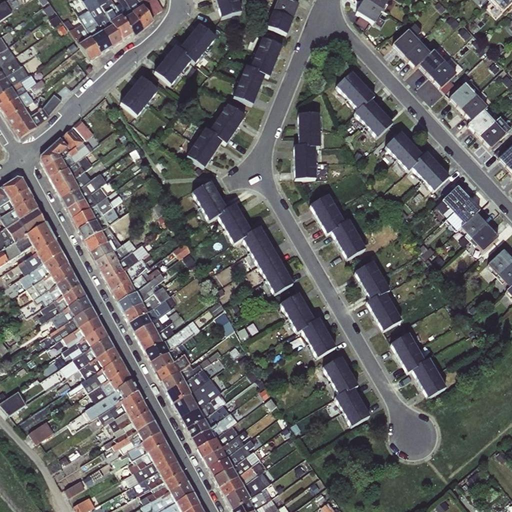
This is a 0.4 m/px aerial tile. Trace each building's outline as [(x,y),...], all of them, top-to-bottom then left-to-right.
[(111,27),(122,43),(132,37),(109,0),(95,0),(111,27)] [(109,0),(132,37),(133,39),(142,31),(123,0),(117,0),(118,1),(115,2),(114,0),(109,0)] [(123,0),(142,31),(152,22),(150,19),(138,0),(123,0)] [(138,0),(150,19),(162,11),(156,0),(138,0)] [(235,0),(231,0),(215,5),(219,21),(240,15),(235,0)] [(275,0),(270,14),(290,22),(296,6),(292,5),(277,0),(275,0)] [(362,0),(362,1),(381,12),(388,0),(362,0)] [(511,0),(490,0),(489,2),(500,14),(511,2),(511,0)] [(381,12),(362,1),(354,15),(373,26),(381,12)] [(81,25),(99,57),(111,50),(100,33),(88,13),(82,2),(75,7),(78,11),(74,14),(81,25)] [(290,22),(270,14),(264,29),(284,37),(290,22)] [(99,57),(81,25),(73,29),(67,20),(62,24),(89,63),(99,57)] [(100,33),(111,50),(122,43),(111,27),(100,33)] [(187,40),(204,54),(214,41),(197,27),(187,40)] [(403,59),(419,43),(408,31),(391,46),(403,59)] [(204,54),(187,40),(177,52),(190,64),(194,67),(204,54)] [(254,56),(275,65),(281,49),(261,41),(254,56)] [(417,67),(429,55),(419,43),(403,59),(413,71),(417,67)] [(163,63),(181,76),(190,64),(177,52),(173,49),(163,63)] [(8,50),(0,54),(0,67),(14,59),(8,50)] [(427,79),(443,64),(432,52),(429,55),(417,67),(427,79)] [(275,65),(254,56),(248,70),(264,78),(269,80),(275,65)] [(0,81),(20,68),(14,59),(0,67),(0,81)] [(181,76),(163,63),(153,75),(171,89),(181,76)] [(443,64),(427,79),(438,91),(454,77),(443,64)] [(20,68),(0,81),(0,95),(19,83),(16,77),(23,73),(20,68)] [(237,84),(258,92),(264,78),(248,70),(244,69),(237,84)] [(0,109),(26,92),(29,90),(33,94),(45,86),(44,84),(41,81),(33,85),(32,83),(35,79),(32,75),(19,83),(0,95),(0,109)] [(345,102),(361,87),(350,75),(334,90),(345,102)] [(146,107),(156,93),(139,80),(129,93),(146,107)] [(258,92),(237,84),(231,99),(252,107),(258,92)] [(459,114),(475,98),(464,86),(448,102),(459,114)] [(361,87),(345,102),(356,113),(369,103),(373,99),(361,87)] [(26,92),(0,109),(0,110),(12,130),(29,118),(19,103),(29,97),(26,92)] [(136,119),(146,107),(129,93),(119,105),(136,119)] [(475,98),(459,114),(470,125),(483,114),(486,110),(475,98)] [(29,118),(12,130),(19,140),(48,119),(47,115),(58,106),(53,101),(29,118)] [(364,129),(379,114),(369,103),(356,113),(352,117),(364,129)] [(214,122),(233,134),(242,120),(223,108),(214,122)] [(379,114),(364,129),(374,141),(391,126),(379,114)] [(478,141),(493,125),(483,114),(470,125),(466,128),(478,141)] [(296,134),(318,133),(318,117),(296,117),(296,134)] [(233,134),(214,122),(206,135),(220,145),(224,148),(233,134)] [(493,125),(478,141),(488,152),(505,137),(493,125)] [(38,162),(42,170),(81,144),(83,142),(71,130),(40,157),(38,162)] [(193,147),(212,158),(220,145),(206,135),(202,132),(193,147)] [(318,133),(296,134),(297,149),(314,150),(319,150),(318,133)] [(395,163),(410,147),(400,136),(383,151),(395,163)] [(84,147),(81,144),(42,170),(48,179),(77,164),(92,153),(88,145),(84,147)] [(509,173),(511,169),(511,146),(497,161),(509,173)] [(212,158),(193,147),(184,160),(203,172),(212,158)] [(409,171),(421,159),(410,147),(395,163),(406,175),(409,171)] [(292,167),(314,165),(314,150),(297,149),(292,149),(292,167)] [(420,183),(436,168),(424,155),(421,159),(409,171),(420,183)] [(81,168),(77,164),(48,179),(54,191),(83,175),(92,167),(88,163),(81,168)] [(314,165),(292,167),(293,182),(315,181),(314,165)] [(436,168),(420,183),(431,195),(447,180),(436,168)] [(89,183),(83,175),(54,191),(59,201),(78,192),(89,183)] [(93,179),(89,183),(78,192),(59,201),(65,211),(83,202),(100,188),(97,183),(101,181),(99,176),(93,179)] [(0,207),(26,191),(20,181),(15,180),(0,189),(0,207)] [(199,211),(217,199),(209,185),(190,196),(199,211)] [(105,198),(100,188),(83,202),(65,211),(70,221),(89,212),(105,198)] [(451,216),(467,201),(456,189),(440,204),(451,216)] [(0,220),(31,200),(26,191),(0,207),(0,220)] [(109,204),(105,198),(89,212),(70,221),(76,232),(94,222),(114,208),(121,203),(118,197),(109,204)] [(318,224),(336,212),(328,198),(309,209),(318,224)] [(216,218),(225,212),(217,199),(199,211),(206,225),(216,218)] [(0,220),(0,225),(4,230),(37,211),(31,200),(0,220)] [(467,201),(451,216),(461,227),(475,217),(478,213),(467,201)] [(224,232),(243,221),(234,207),(225,212),(216,218),(224,232)] [(121,218),(114,208),(94,222),(76,232),(83,243),(106,229),(121,218)] [(0,252),(44,225),(37,211),(4,230),(0,232),(0,252)] [(330,235),(344,225),(336,212),(318,224),(325,237),(330,235)] [(469,243),(485,228),(475,217),(461,227),(458,231),(469,243)] [(243,221),(224,232),(232,246),(240,242),(249,235),(243,221)] [(338,248),(356,237),(348,223),(344,225),(330,235),(338,248)] [(54,243),(44,225),(0,252),(0,267),(31,249),(35,255),(54,243)] [(485,228),(469,243),(480,255),(496,240),(485,228)] [(114,240),(106,229),(83,243),(89,254),(114,240)] [(248,256),(267,245),(259,230),(249,235),(240,242),(248,256)] [(356,237),(338,248),(346,262),(365,251),(356,237)] [(120,248),(114,240),(89,254),(94,263),(120,248)] [(128,242),(120,248),(94,263),(99,273),(117,264),(135,250),(128,242)] [(23,278),(25,277),(61,255),(54,243),(35,255),(16,267),(23,278)] [(178,259),(191,254),(187,245),(174,250),(178,259)] [(267,245),(248,256),(256,270),(275,259),(267,245)] [(141,247),(135,250),(117,264),(99,273),(105,284),(122,274),(146,254),(141,247)] [(496,279),(511,264),(511,263),(501,252),(485,267),(496,279)] [(150,258),(146,254),(122,274),(105,284),(111,295),(129,285),(146,272),(147,271),(142,263),(150,258)] [(25,277),(31,287),(66,265),(61,255),(25,277)] [(265,284),(284,273),(275,259),(256,270),(265,284)] [(361,290),(380,279),(371,264),(352,276),(361,290)] [(511,264),(496,279),(506,290),(511,286),(511,264)] [(25,292),(32,302),(72,276),(66,265),(31,287),(25,292)] [(148,276),(146,272),(129,285),(111,295),(116,304),(135,293),(160,276),(156,270),(148,276)] [(284,273),(265,284),(273,298),(292,287),(284,273)] [(40,304),(44,309),(78,287),(72,276),(32,302),(35,308),(40,304)] [(163,281),(160,276),(135,293),(116,304),(122,315),(141,307),(158,291),(155,287),(163,281)] [(380,279),(361,290),(368,303),(384,295),(388,293),(380,279)] [(511,303),(511,286),(506,290),(503,294),(511,303)] [(46,323),(49,321),(84,298),(78,287),(44,309),(39,312),(46,323)] [(161,289),(158,291),(141,307),(122,315),(127,325),(165,302),(169,299),(161,289)] [(373,320),(391,308),(384,295),(368,303),(364,306),(373,320)] [(287,322),(306,310),(297,296),(278,307),(287,322)] [(49,321),(56,331),(90,310),(84,298),(49,321)] [(170,311),(165,302),(127,325),(132,334),(164,316),(170,311)] [(391,308),(373,320),(381,334),(400,323),(391,308)] [(48,336),(55,345),(96,319),(90,310),(56,331),(48,336)] [(299,333),(313,323),(306,310),(287,322),(295,335),(299,333)] [(167,320),(164,316),(132,334),(138,345),(180,318),(176,314),(167,320)] [(224,314),(215,320),(226,337),(236,331),(224,314)] [(184,323),(180,318),(138,345),(143,354),(161,345),(173,336),(170,332),(184,323)] [(101,329),(96,319),(55,345),(58,350),(64,346),(67,350),(101,329)] [(307,346),(326,335),(317,321),(313,323),(299,333),(307,346)] [(186,327),(173,336),(161,345),(143,354),(149,365),(168,355),(182,344),(185,343),(183,340),(191,335),(186,327)] [(67,357),(71,363),(107,339),(101,329),(67,350),(60,354),(63,359),(67,357)] [(326,335),(307,346),(315,360),(334,350),(326,335)] [(398,363),(416,350),(408,336),(389,347),(398,363)] [(71,363),(77,372),(112,350),(107,339),(71,363)] [(188,354),(182,344),(168,355),(149,365),(154,374),(184,357),(188,354)] [(77,372),(84,382),(118,360),(112,350),(77,372)] [(409,373),(424,363),(416,350),(398,363),(405,376),(409,373)] [(189,366),(184,357),(154,374),(159,384),(178,374),(189,366)] [(81,390),(86,396),(124,371),(118,360),(84,382),(66,394),(69,399),(81,390)] [(192,371),(189,366),(178,374),(159,384),(165,394),(184,385),(201,371),(210,365),(207,360),(192,371)] [(329,385),(348,374),(339,360),(320,371),(329,385)] [(417,387),(436,376),(428,361),(424,363),(409,373),(417,387)] [(88,403),(92,407),(130,382),(124,371),(86,396),(77,403),(81,408),(88,403)] [(206,376),(201,371),(184,385),(165,394),(171,406),(188,397),(206,383),(203,380),(206,376)] [(348,374),(329,385),(336,399),(352,391),(356,388),(348,374)] [(436,376),(417,387),(426,401),(444,390),(436,376)] [(214,377),(206,383),(188,397),(171,406),(179,420),(217,397),(223,392),(220,385),(214,377)] [(91,424),(97,420),(136,394),(130,382),(92,407),(80,416),(85,423),(89,420),(91,424)] [(341,416),(359,404),(352,391),(336,399),(332,401),(341,416)] [(0,403),(6,417),(26,407),(19,393),(0,402),(0,403)] [(103,429),(110,423),(141,403),(136,394),(97,420),(103,429)] [(220,402),(217,397),(179,420),(185,431),(215,413),(212,408),(220,402)] [(108,439),(113,435),(147,413),(141,403),(110,423),(113,427),(104,433),(108,439)] [(359,404),(341,416),(349,429),(368,418),(359,404)] [(221,407),(215,413),(185,431),(190,441),(228,416),(221,407)] [(105,452),(110,449),(152,423),(147,413),(113,435),(115,439),(102,446),(105,452)] [(230,415),(228,416),(190,441),(196,450),(227,431),(224,428),(233,420),(230,415)] [(30,433),(37,444),(55,433),(48,422),(30,433)] [(118,451),(122,456),(159,435),(152,423),(110,449),(114,454),(118,451)] [(228,430),(227,431),(196,450),(201,461),(244,433),(245,431),(241,426),(231,433),(228,430)] [(250,441),(244,433),(201,461),(206,470),(250,441)] [(127,457),(131,464),(164,445),(159,435),(122,456),(118,458),(121,461),(127,457)] [(253,446),(250,441),(206,470),(211,479),(250,456),(247,451),(253,446)] [(122,472),(125,479),(169,454),(164,445),(131,464),(132,466),(126,469),(126,470),(122,472)] [(259,462),(256,464),(218,490),(223,500),(260,475),(282,459),(277,453),(264,462),(268,465),(265,468),(259,462)] [(137,486),(144,482),(175,465),(169,454),(125,479),(124,480),(129,489),(137,486)] [(256,464),(250,456),(211,479),(218,490),(256,464)] [(140,497),(149,491),(180,474),(175,465),(144,482),(146,485),(137,490),(140,497)] [(139,502),(142,508),(185,483),(180,474),(149,491),(152,495),(139,502)] [(269,486),(260,475),(223,500),(229,511),(265,491),(269,486)] [(72,497),(86,489),(82,481),(68,489),(72,497)] [(148,511),(149,511),(160,511),(191,495),(185,483),(142,508),(139,509),(140,511),(148,511)] [(271,501),(265,491),(229,511),(255,511),(262,509),(271,501)] [(160,511),(187,511),(198,506),(191,495),(160,511)] [(77,511),(88,511),(96,508),(90,498),(75,506),(77,511)]
